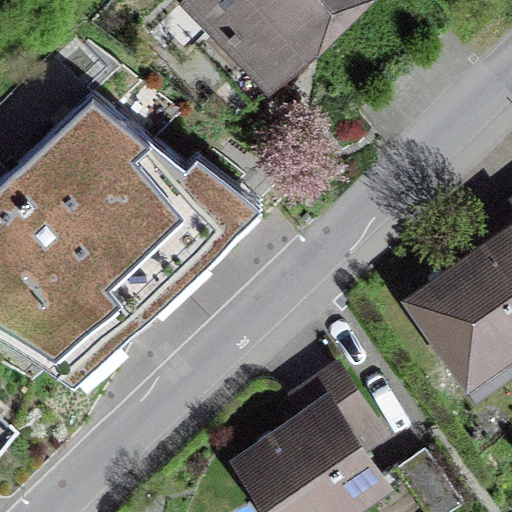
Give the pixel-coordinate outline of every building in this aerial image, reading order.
[(337,0),(195,0),(195,1),(264,72),(337,0)] [(91,87),(0,178),(0,313),(59,347),(220,190),(91,87)] [(511,217),(511,226),(416,295),(469,369),(511,339),(511,203),(505,209),(511,217)] [(376,418),(341,366),(314,384),(327,403),(243,459),(266,492),(283,481),(303,511),(324,511),(380,475),(353,434),(376,418)] [(426,449),(399,469),(431,511),(445,511),(463,499),(426,449)]
